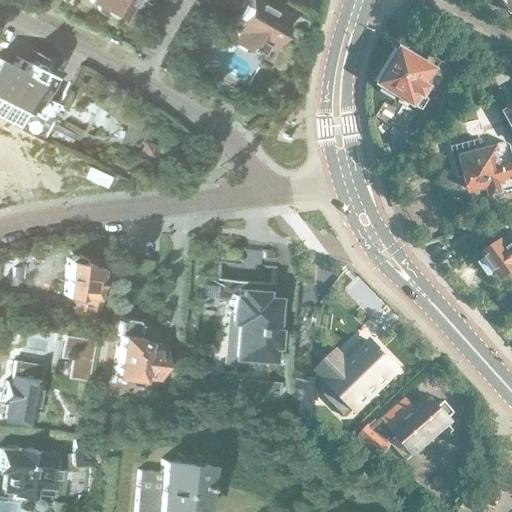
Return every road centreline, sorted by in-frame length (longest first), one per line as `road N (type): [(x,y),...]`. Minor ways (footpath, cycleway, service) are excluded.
road 1 (residential): [(275,195),(236,144),(191,112),(0,12)]
road 2 (residential): [(0,228),(275,195)]
road 3 (secondary): [(511,392),(386,255),(347,177)]
road 4 (secondary): [(347,177),(336,92),(358,0)]
